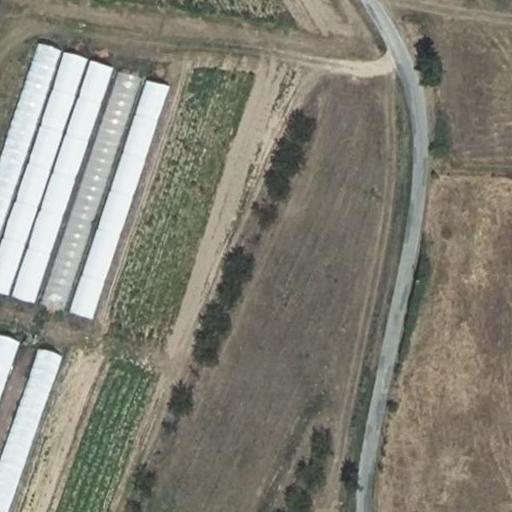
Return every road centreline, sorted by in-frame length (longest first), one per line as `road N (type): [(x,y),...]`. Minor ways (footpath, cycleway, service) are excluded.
road 1 (unclassified): [(366,0),(393,43),(416,108),(415,190),(353,511)]
road 2 (track): [(396,53),(356,69),(52,27),(9,40),(0,55)]
